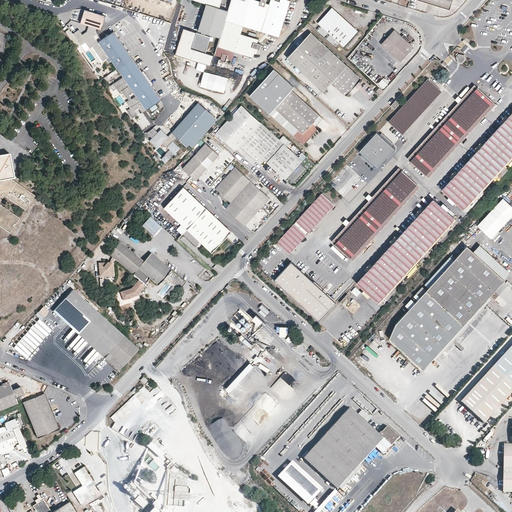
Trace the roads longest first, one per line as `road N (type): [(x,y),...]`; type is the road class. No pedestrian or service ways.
road 1 (residential): [(232,265),(442,36)]
road 2 (residential): [(232,265),(456,468)]
road 3 (unknown): [(406,444),(342,509),(289,485),(282,453),(351,373)]
road 4 (residential): [(105,405),(232,265)]
road 5 (unknown): [(401,419),(511,308)]
road 6 (unknown): [(236,468),(287,413),(268,389),(294,358)]
road 7 (residential): [(0,486),(105,405)]
